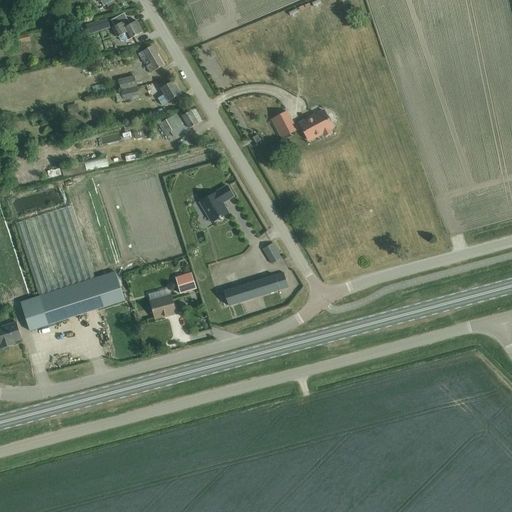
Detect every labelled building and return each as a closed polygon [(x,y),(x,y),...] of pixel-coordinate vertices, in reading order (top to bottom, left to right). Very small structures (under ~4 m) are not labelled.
[(99,0),(104,8),(107,6),(109,9),(117,5),(115,2),(117,0),(99,0)] [(336,7),(328,10),(330,16),(338,13),(336,7)] [(124,14),(111,21),(115,27),(113,28),(118,38),(119,37),(121,41),(125,42),(129,40),(143,32),(137,21),(130,25),(124,14)] [(110,28),(107,19),(86,25),(89,35),(110,28)] [(30,34),(14,38),(15,43),(31,40),(30,34)] [(145,65),(147,64),(148,66),(146,67),(150,74),(163,67),(152,47),(151,48),(150,46),(147,48),(148,50),(139,55),(145,65)] [(137,87),(135,76),(118,80),(121,91),(137,87)] [(97,94),(106,92),(105,83),(95,85),(97,94)] [(181,95),(173,83),(167,87),(164,83),(160,86),(165,95),(158,99),(162,105),(168,101),(169,102),(181,95)] [(140,97),(137,87),(121,91),(124,101),(140,97)] [(78,104),(68,106),(70,115),(80,113),(78,104)] [(333,127),(324,110),(311,117),(311,118),(309,119),(308,119),(300,123),(301,124),(295,127),(287,112),(272,120),(282,138),(297,130),(297,129),(302,127),(310,141),(318,136),(317,135),(323,132),(325,136),(332,132),(330,128),(333,127)] [(177,114),(159,125),(165,136),(170,133),(174,138),(190,129),(198,124),(191,111),(183,116),(182,114),(178,116),(177,114)] [(152,136),(149,124),(133,128),(136,140),(152,136)] [(124,140),(135,137),(133,130),(122,133),(124,140)] [(97,133),(78,138),(79,142),(98,138),(97,133)] [(44,173),(46,182),(64,178),(86,172),(108,167),(106,157),(84,163),(84,162),(62,168),(62,169),(44,173)] [(223,217),(228,213),(222,203),(233,196),(227,186),(199,202),(205,212),(207,213),(213,222),(218,219),(219,221),(221,221),(222,220),(223,218),(223,217)] [(71,206),(16,223),(40,296),(21,303),(30,331),(125,301),(116,272),(94,279),(71,206)] [(282,258),(273,244),(264,249),(272,264),(282,258)] [(197,289),(192,273),(176,278),(181,294),(197,289)] [(285,273),(242,286),(224,292),(229,307),(247,300),(290,287),(285,273)] [(159,292),(149,294),(155,319),(169,315),(169,316),(177,314),(172,296),(161,299),(159,292)] [(10,346),(9,344),(22,339),(17,322),(0,327),(0,346),(1,349),(10,346)]
